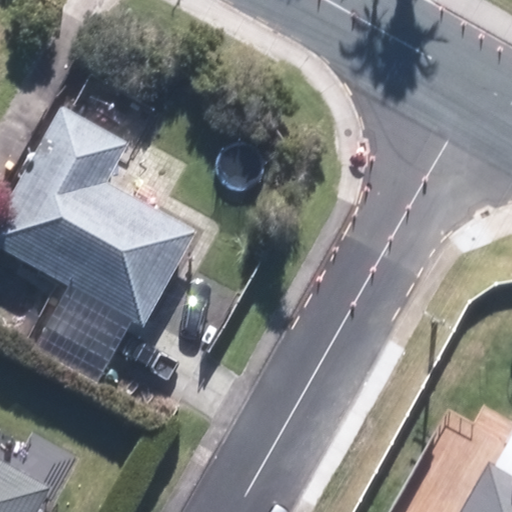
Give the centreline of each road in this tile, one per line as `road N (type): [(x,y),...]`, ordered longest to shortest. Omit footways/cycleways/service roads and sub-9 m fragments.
road 1 (residential): [(474,84),(237,511)]
road 2 (residential): [(323,0),(474,84)]
